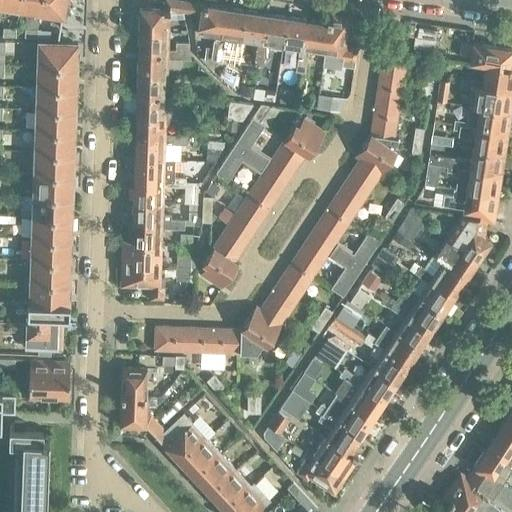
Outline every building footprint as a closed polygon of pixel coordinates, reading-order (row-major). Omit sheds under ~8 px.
[(19,0),(0,0),(0,5),(18,9),(19,0)] [(19,0),(18,9),(40,12),(41,0),(19,0)] [(41,0),(40,12),(62,15),(64,3),(67,3),(67,0),(41,0)] [(168,9),(187,12),(188,1),(181,0),(165,0),(164,9),(139,8),(138,32),(167,33),(168,9)] [(225,7),(188,1),(187,12),(200,14),(197,35),(214,38),(213,45),(217,46),(220,26),(219,26),(221,16),(223,17),(225,7)] [(225,39),(240,42),(245,10),(225,7),(223,17),(221,16),(219,26),(220,26),(217,46),(213,45),(212,52),(222,54),(225,39)] [(267,13),(245,10),(240,42),(257,44),(256,52),(260,52),(263,32),(261,32),(262,22),(266,23),(267,13)] [(327,16),(328,17),(322,54),(343,57),(342,65),(354,67),(357,49),(345,47),(350,16),(327,12),(327,16)] [(260,52),(256,52),(255,59),(263,60),(261,66),(264,67),(267,46),(281,48),(286,16),(267,13),(266,23),(262,22),(261,32),(263,32),(260,52)] [(286,16),(281,48),(299,50),(298,59),(301,59),(305,39),(302,38),(304,29),(308,29),(309,19),(286,16)] [(301,59),(298,59),(297,65),(307,67),(309,52),(322,54),(328,17),(327,16),(326,22),(309,19),(308,29),(304,29),(302,38),(305,39),(301,59)] [(3,27),(3,35),(15,36),(15,27),(3,27)] [(25,28),(25,36),(37,36),(37,28),(25,28)] [(58,31),(50,30),(48,42),(56,42),(58,31)] [(167,33),(138,32),(138,51),(146,51),(146,54),(156,55),(157,54),(176,54),(176,60),(182,60),(182,51),(189,51),(189,42),(174,42),(174,50),(166,50),(167,33)] [(38,41),(37,64),(77,65),(78,43),(56,42),(48,42),(38,41)] [(511,49),(511,48),(505,48),(464,41),(462,53),(472,54),(471,62),(483,64),(487,65),(509,69),(510,64),(510,61),(511,49)] [(383,48),(375,105),(400,108),(407,52),(383,48)] [(146,51),(138,51),(137,74),(169,75),(169,60),(176,60),(176,54),(157,54),(156,55),(146,54),(146,51)] [(191,51),(189,51),(182,51),(182,60),(191,60),(191,51)] [(511,61),(510,61),(510,64),(509,69),(487,65),(484,82),(473,80),(472,85),(491,88),(492,89),(501,91),(501,87),(511,88),(511,61)] [(77,65),(37,64),(36,86),(76,87),(77,65)] [(307,67),(297,65),(296,72),(306,73),(307,67)] [(432,71),(423,70),(420,95),(428,96),(432,71)] [(137,74),(136,89),(136,93),(144,94),(144,97),(155,97),(155,96),(175,96),(175,102),(181,102),(181,93),(168,92),(169,75),(137,74)] [(448,81),(439,79),(436,101),(445,102),(448,81)] [(468,105),(479,107),(511,112),(511,111),(511,88),(501,87),(501,91),(492,89),(491,88),(472,85),(473,80),(466,79),(464,89),(470,89),(468,105)] [(75,109),(76,87),(36,86),(35,107),(75,109)] [(144,94),(136,93),(135,116),(167,117),(188,118),(189,93),(181,93),(181,102),(175,102),(175,96),(155,96),(155,97),(144,97),(144,94)] [(230,99),(228,116),(241,118),(252,102),(230,99)] [(262,123),(268,127),(281,107),(268,105),(258,120),(262,123)] [(370,133),(359,149),(363,152),(387,166),(397,151),(394,149),(399,141),(400,137),(396,136),(400,108),(375,105),(370,133)] [(75,109),(35,107),(35,129),(75,130),(75,109)] [(511,112),(479,107),(477,123),(467,121),(466,126),(485,129),(485,132),(495,133),(495,129),(509,131),(511,112)] [(251,115),(232,143),(288,179),(305,153),(283,138),(270,158),(249,144),(262,123),(258,120),(251,115)] [(167,117),(135,116),(135,136),(142,136),(142,139),(153,139),(153,137),(173,138),(173,144),(179,144),(179,134),(167,134),(167,117)] [(283,138),(305,153),(309,155),(325,130),(303,116),(298,123),(295,121),(283,138)] [(475,132),(473,149),(505,154),(509,131),(495,129),(495,133),(485,132),(485,129),(466,126),(467,121),(460,120),(459,129),(475,132)] [(415,127),(412,153),(421,154),(425,128),(415,127)] [(35,129),(34,150),(74,152),(75,130),(35,129)] [(440,144),(442,136),(433,134),(431,142),(440,144)] [(142,136),(135,136),(134,159),(174,160),(166,159),(166,150),(170,150),(170,144),(173,144),(173,138),(153,137),(153,139),(142,139),(142,136)] [(240,156),(261,170),(248,191),(270,206),(288,179),(232,143),(214,169),(226,177),(240,156)] [(208,159),(215,160),(218,153),(222,148),(209,147),(208,159)] [(505,154),(473,149),(471,165),(460,163),(459,168),(479,171),(478,173),(488,174),(488,170),(502,173),(505,154)] [(74,152),(34,150),(33,172),(73,173),(74,152)] [(363,152),(327,207),(350,222),(387,166),(363,152)] [(174,160),(134,159),(133,178),(141,178),(141,181),(151,182),(151,180),(171,181),(171,186),(177,186),(177,177),(174,177),(174,160)] [(468,175),(466,191),(499,196),(502,173),(488,170),(488,174),(478,173),(479,171),(459,168),(460,163),(453,162),(452,172),(468,175)] [(33,172),(33,194),(72,195),(73,173),(33,172)] [(177,177),(177,186),(184,186),(184,202),(187,202),(197,202),(198,181),(186,180),(186,177),(177,177)] [(141,178),(133,178),(132,201),(164,202),(165,186),(171,186),(171,181),(151,180),(151,182),(141,181),(141,178)] [(499,196),(466,191),(454,189),(453,195),(444,194),(443,204),(477,209),(477,213),(496,215),(499,196)] [(248,191),(212,244),(234,260),(270,206),(248,191)] [(72,195),(33,194),(32,215),(72,216),(72,195)] [(202,196),(201,222),(212,222),(212,196),(202,196)] [(404,202),(396,198),(382,219),(389,224),(404,202)] [(164,202),(132,201),(132,221),(138,221),(138,224),(150,224),(150,223),(170,224),(169,229),(175,229),(176,219),(170,218),(170,213),(164,213),(164,202)] [(350,222),(327,207),(310,233),(359,266),(378,238),(366,230),(352,251),(337,241),(350,222)] [(408,211),(396,229),(411,238),(422,221),(408,211)] [(480,257),(489,245),(492,241),(485,236),(487,222),(495,223),(496,215),(477,213),(476,217),(460,215),(449,233),(447,236),(463,247),(462,249),(470,254),(472,252),(480,257)] [(32,215),(31,237),(71,238),(72,216),(32,215)] [(185,219),(176,219),(175,229),(185,229),(185,219)] [(138,221),(132,221),(131,239),(125,239),(125,240),(129,240),(129,243),(163,245),(163,229),(169,229),(170,224),(150,223),(150,224),(138,224),(138,221)] [(468,276),(480,257),(472,252),(470,254),(462,249),(463,247),(447,236),(449,233),(444,229),(438,237),(451,246),(442,259),(468,276)] [(291,261),(314,276),(328,255),(343,264),(329,285),(341,293),(359,266),(310,233),(291,261)] [(71,238),(31,237),(30,258),(70,260),(71,238)] [(121,267),(162,268),(163,245),(129,243),(129,240),(125,240),(125,239),(121,239),(121,267)] [(238,262),(234,260),(212,244),(200,263),(204,265),(200,273),(221,287),(238,262)] [(174,269),(188,269),(188,266),(195,266),(195,255),(175,254),(174,269)] [(379,256),(374,265),(386,273),(387,273),(392,265),(391,264),(379,256)] [(70,281),(70,260),(30,258),(30,280),(70,281)] [(433,273),(425,268),(423,272),(439,283),(438,284),(447,290),(449,287),(457,292),(468,276),(442,259),(433,273)] [(291,261),(260,307),(256,314),(280,328),(309,285),(315,289),(321,280),(314,276),(291,261)] [(410,270),(415,273),(420,264),(415,261),(410,270)] [(423,272),(425,268),(420,264),(415,273),(427,281),(419,294),(410,288),(444,311),(457,292),(449,287),(447,290),(438,284),(439,283),(423,272)] [(161,286),(162,268),(121,267),(120,286),(137,286),(151,286),(151,298),(163,298),(164,286),(161,286)] [(188,269),(174,269),(174,278),(188,279),(188,269)] [(70,281),(30,280),(29,301),(29,302),(69,303),(70,281)] [(368,295),(358,288),(349,301),(360,308),(368,295)] [(396,300),(391,308),(397,312),(399,308),(415,318),(415,319),(423,325),(425,322),(434,327),(444,311),(410,288),(404,298),(407,300),(404,305),(396,300)] [(376,293),(389,301),(391,297),(379,289),(376,293)] [(386,304),(391,308),(396,300),(391,297),(389,301),(386,304)] [(346,299),(335,316),(352,326),(362,310),(360,308),(349,301),(346,299)] [(68,316),(69,303),(29,302),(29,301),(27,300),(26,323),(62,324),(63,316),(68,316)] [(332,311),(324,307),(310,327),(318,332),(332,311)] [(404,317),(395,330),(421,347),(434,327),(425,322),(423,325),(415,319),(415,318),(399,308),(397,312),(404,317)] [(241,328),(232,327),(231,351),(257,352),(261,344),(267,347),(275,336),(280,328),(256,314),(252,311),(241,328)] [(368,344),(374,335),(368,332),(366,335),(352,326),(335,316),(335,315),(328,325),(359,346),(363,340),(368,344)] [(25,349),(38,350),(38,346),(50,346),(50,350),(61,350),(62,324),(26,323),(25,349)] [(231,351),(232,327),(155,324),(154,349),(231,351)] [(421,347),(395,330),(386,343),(374,335),(368,344),(373,347),(377,342),(393,353),(391,355),(399,361),(401,358),(410,363),(421,347)] [(346,351),(330,340),(326,338),(315,356),(335,368),(346,351)] [(376,358),(371,365),(397,383),(410,363),(401,358),(399,361),(391,355),(393,353),(377,342),(373,347),(369,354),(376,358)] [(38,350),(38,354),(50,355),(50,354),(50,350),(50,346),(38,346),(38,350)] [(293,366),(302,352),(294,347),(285,361),(293,366)] [(175,363),(175,355),(163,355),(162,363),(175,363)] [(175,355),(175,363),(175,367),(184,368),(184,355),(175,355)] [(0,357),(0,365),(14,366),(14,358),(0,357)] [(48,397),(49,359),(30,359),(29,397),(48,397)] [(49,359),(48,397),(68,398),(69,360),(49,359)] [(362,379),(350,371),(345,379),(347,380),(350,382),(353,378),(369,389),(368,389),(377,395),(378,393),(386,399),(397,383),(371,365),(362,379)] [(121,395),(146,396),(147,367),(122,366),(121,395)] [(339,375),(345,379),(350,371),(344,368),(339,375)] [(247,370),(238,370),(237,412),(246,412),(246,413),(260,413),(260,395),(247,396),(247,370)] [(314,378),(304,372),(298,381),(308,387),(314,378)] [(221,384),(212,374),(206,381),(214,390),(221,384)] [(347,380),(337,394),(373,418),(386,399),(378,393),(377,395),(368,389),(369,389),(353,378),(350,382),(347,380)] [(309,402),(298,395),(291,390),(280,407),(297,420),(309,402)] [(1,411),(14,412),(15,393),(0,392),(0,427),(0,428),(1,411)] [(327,406),(322,414),(327,417),(329,414),(345,424),(346,423),(355,429),(353,431),(361,437),(373,418),(337,394),(329,407),(327,406)] [(165,429),(161,425),(150,414),(146,413),(146,396),(121,395),(120,423),(145,424),(157,437),(164,430),(165,429)] [(315,410),(322,414),(327,406),(321,401),(315,410)] [(277,411),(268,425),(280,433),(289,419),(277,411)] [(185,428),(192,422),(183,412),(176,419),(185,428)] [(329,429),(324,436),(350,454),(353,449),(361,437),(353,431),(355,429),(346,423),(345,424),(329,414),(327,417),(322,414),(317,421),(329,429)] [(511,416),(507,414),(497,430),(511,439),(511,416)] [(176,419),(170,424),(179,434),(185,428),(176,419)] [(166,446),(181,462),(207,438),(192,422),(185,428),(179,434),(173,440),(166,446)] [(170,424),(165,429),(164,430),(173,440),(179,434),(170,424)] [(265,436),(265,438),(275,449),(284,436),(280,433),(268,425),(264,431),(264,434),(264,435),(265,436)] [(9,429),(9,444),(13,445),(10,511),(45,511),(48,437),(42,437),(43,431),(9,429)] [(157,437),(166,446),(173,440),(164,430),(157,437)] [(511,439),(497,430),(485,449),(494,455),(495,453),(504,458),(503,459),(511,464),(511,439)] [(357,452),(353,449),(350,454),(324,436),(311,455),(345,478),(358,459),(355,456),(357,452)] [(195,478),(222,453),(207,438),(181,462),(195,478)] [(460,470),(456,475),(459,476),(471,486),(474,482),(511,508),(511,488),(502,482),(510,468),(511,469),(511,464),(503,459),(504,458),(495,453),(494,455),(485,449),(469,473),(467,475),(460,470)] [(195,478),(210,494),(236,469),(222,453),(195,478)] [(297,472),(307,479),(309,476),(335,494),(345,478),(311,455),(309,453),(297,472)] [(251,485),(250,484),(236,469),(210,494),(225,510),(251,485)] [(469,488),(471,486),(459,476),(444,496),(445,496),(466,511),(481,511),(483,511),(480,509),(488,499),(474,489),(472,491),(469,488)] [(295,496),(301,490),(293,481),(287,486),(295,496)] [(226,511),(255,511),(269,499),(253,482),(250,484),(251,485),(225,510),(226,511)] [(303,504),(309,499),(301,490),(295,496),(303,504)] [(466,511),(445,496),(444,497),(449,501),(440,511),(466,511)] [(309,499),(303,504),(310,511),(312,511),(318,507),(309,499)] [(506,511),(488,499),(480,509),(483,511),(484,511),(506,511)]
